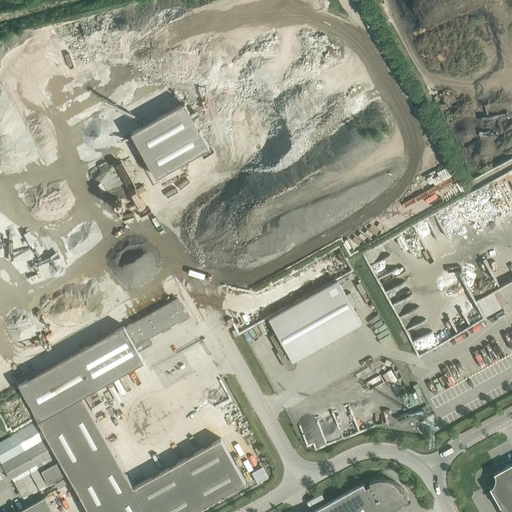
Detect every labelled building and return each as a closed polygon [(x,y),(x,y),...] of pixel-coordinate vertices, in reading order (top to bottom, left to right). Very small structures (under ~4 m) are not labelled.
[(131,132),(156,177),(209,147),(185,102),(131,132)] [(145,184),(132,189),(121,160),(107,165),(120,199),(125,197),(128,205),(140,200),(138,193),(147,190),(145,184)] [(110,201),(111,210),(120,210),(120,200),(110,201)] [(271,335),(270,336),(282,357),(281,358),(285,366),(286,366),(286,367),(287,368),(288,368),(289,369),(290,369),(291,369),(292,368),(293,368),(294,367),(295,366),(296,365),(296,364),(296,363),(296,362),(296,361),(295,360),(362,323),(338,280),(336,281),(333,277),(320,284),(322,289),(269,319),(277,333),(271,336),(271,335)] [(485,316),(502,307),(494,293),(477,302),(485,316)] [(178,301),(176,298),(125,327),(135,345),(188,316),(179,300),(178,301)] [(125,327),(124,325),(18,384),(36,415),(38,420),(82,395),(144,361),(135,345),(125,327)] [(82,395),(38,420),(89,511),(192,511),(246,482),(221,438),(134,487),(82,395)] [(37,421),(0,441),(0,460),(1,462),(0,462),(0,468),(2,471),(5,469),(11,479),(12,478),(23,498),(46,485),(38,469),(48,463),(49,464),(58,460),(37,421)] [(58,461),(41,471),(48,483),(65,474),(58,461)] [(511,511),(511,463),(494,473),(494,474),(495,477),(495,479),(494,483),(492,485),(491,487),(490,488),(500,507),(501,506),(504,511),(511,511)] [(386,511),(408,500),(405,495),(407,493),(406,491),(406,490),(405,489),(403,488),(402,486),(401,485),(399,484),(398,483),(395,482),(394,481),(392,484),(386,482),(387,479),(386,479),(383,478),(380,478),(378,479),(376,479),(373,480),(371,481),(370,482),(369,483),(370,485),(365,487),(363,483),(315,510),(316,511),(386,511)] [(15,511),(43,511),(37,500),(15,511)]
